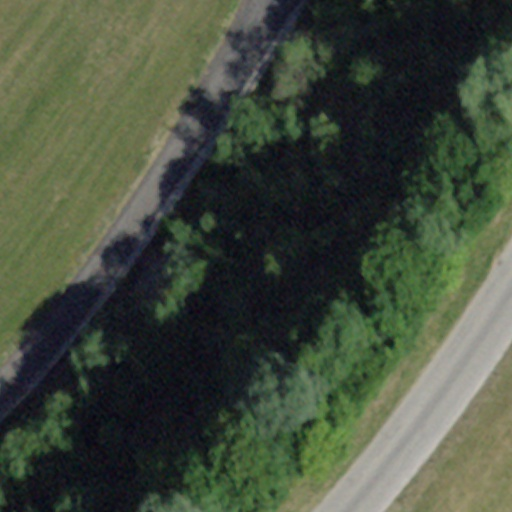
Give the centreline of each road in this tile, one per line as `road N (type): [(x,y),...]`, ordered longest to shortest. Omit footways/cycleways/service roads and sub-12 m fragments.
road 1 (unclassified): [(0,401),(265,0)]
road 2 (unclassified): [(511,288),(351,511)]
